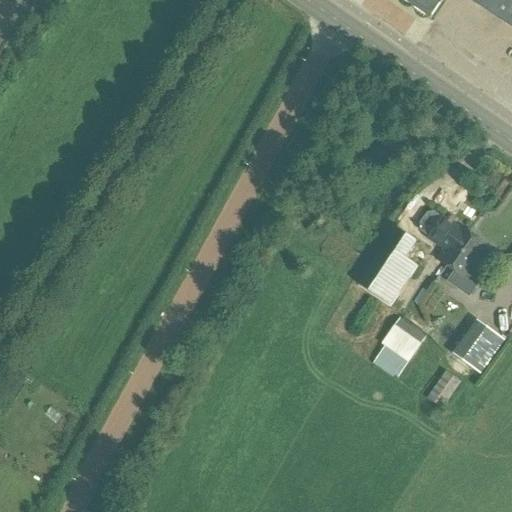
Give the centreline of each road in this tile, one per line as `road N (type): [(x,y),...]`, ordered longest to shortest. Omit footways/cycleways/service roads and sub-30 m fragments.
road 1 (residential): [(341,23),(80,511)]
road 2 (secondary): [(511,143),(341,23)]
